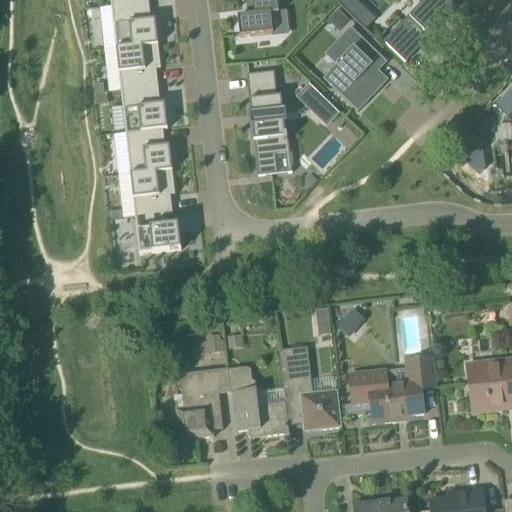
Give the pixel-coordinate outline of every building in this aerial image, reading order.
[(111,0),(112,8),(149,4),(148,0),(111,0)] [(247,0),(249,16),(248,17),(238,18),(240,37),(240,38),(272,35),(273,35),(271,15),(279,14),(279,13),(277,0),(247,0)] [(375,41),(375,40),(349,15),(357,7),(349,0),(346,0),(340,7),(375,41)] [(423,45),(430,38),(436,32),(454,13),(455,14),(457,13),(455,12),(457,10),(446,0),(413,0),(421,7),(423,8),(405,27),(423,45)] [(117,50),(159,45),(156,21),(151,22),(149,4),(112,8),(117,50)] [(349,21),(338,11),(328,22),(339,32),(349,21)] [(378,72),(362,56),(370,47),(350,28),(341,38),(353,49),(336,67),(323,80),(358,113),(388,81),(378,72)] [(157,70),(161,70),(159,45),(117,50),(122,92),(159,88),(157,70)] [(287,124),(287,121),(284,121),(283,114),(286,113),(285,111),(283,111),(281,98),(277,99),(274,73),(246,77),(251,115),(249,115),(249,117),(251,117),(252,125),(250,125),(250,128),(252,128),(258,178),(271,177),(277,176),(275,157),(288,155),(286,142),(287,142),(287,135),(285,136),(284,124),(287,124)] [(104,85),(94,86),(94,95),(104,94),(104,85)] [(166,105),(161,106),(159,88),(122,92),(126,134),(168,130),(166,105)] [(94,95),(93,95),(95,107),(96,107),(109,106),(107,94),(94,95)] [(131,176),(173,172),(170,147),(166,148),(164,131),(168,131),(168,130),(126,134),(131,176)] [(481,147),(471,137),(449,159),(472,182),(487,177),(481,147)] [(171,196),(176,196),(173,172),(131,176),(136,218),(173,214),(171,196)] [(179,226),(166,228),(164,216),(173,215),(173,214),(136,218),(140,256),(182,252),(179,226)] [(206,338),(206,344),(200,345),(202,355),(225,353),(223,342),(220,342),(219,337),(206,338)] [(242,337),(228,338),(229,349),(243,348),(242,337)] [(313,395),(307,352),(307,349),(279,352),(285,404),(288,428),(303,426),(304,434),(342,430),(337,392),(313,395)] [(408,385),(388,388),(386,372),(349,376),(352,406),(370,404),(373,426),(396,423),(395,420),(424,416),(421,391),(436,389),(432,359),(405,362),(408,385)] [(511,361),(467,367),(469,379),(473,415),(507,411),(511,410),(511,361)] [(228,371),(231,394),(235,434),(249,432),(250,440),(289,436),(288,428),(285,404),(258,407),(256,384),(251,381),(250,372),(247,369),(228,371)] [(176,411),(177,421),(179,442),(214,438),(213,432),(223,431),(219,395),(231,394),(228,371),(180,376),(183,410),(176,411)] [(483,511),(481,492),(457,495),(457,499),(430,502),(431,511),(483,511)] [(407,511),(407,509),(406,501),(354,507),(354,511),(407,511)]
